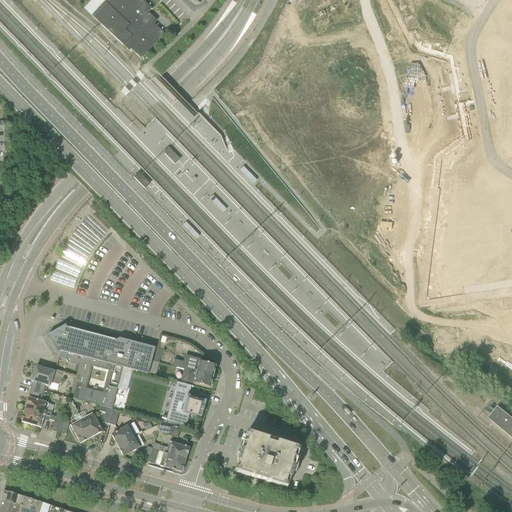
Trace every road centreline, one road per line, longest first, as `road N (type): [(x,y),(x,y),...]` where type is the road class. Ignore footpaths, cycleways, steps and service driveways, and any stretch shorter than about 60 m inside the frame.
road 1 (secondary): [(389,464),(0,59)]
road 2 (secondary): [(0,84),(337,446)]
road 3 (tertiary): [(19,283),(58,217),(220,53),(256,0)]
road 4 (tertiary): [(241,0),(208,44),(45,207),(3,278)]
road 5 (residential): [(190,492),(232,390),(225,357),(191,332),(19,283)]
road 6 (tertiary): [(190,492),(3,439)]
road 7 (tertiary): [(0,457),(184,509)]
